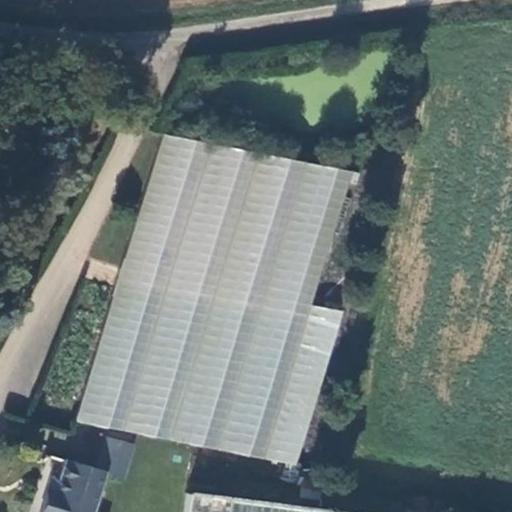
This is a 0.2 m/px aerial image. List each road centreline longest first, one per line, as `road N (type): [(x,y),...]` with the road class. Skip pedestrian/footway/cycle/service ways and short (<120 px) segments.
road 1 (unclassified): [(174,35),(0,384)]
road 2 (unclassified): [(174,35),(428,0)]
road 3 (unclassified): [(0,27),(66,38),(174,35)]
